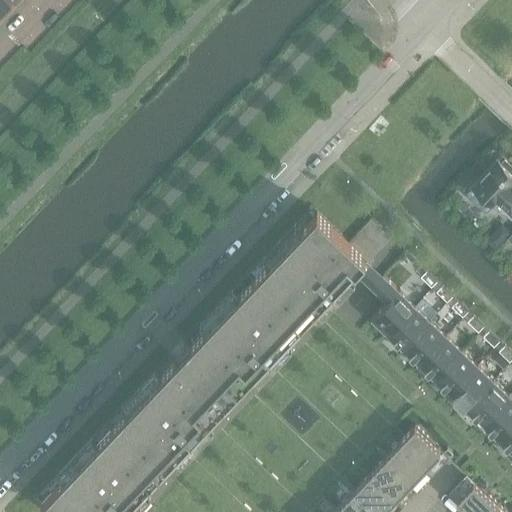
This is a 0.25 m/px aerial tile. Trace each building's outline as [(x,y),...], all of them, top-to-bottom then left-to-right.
[(0,0),(0,11),(10,0),(0,0)] [(502,163),(498,159),(488,169),(479,179),(472,187),(467,192),(467,196),(483,211),(487,211),(496,201),(511,215),(511,214),(511,166),(504,160),(502,163)] [(479,160),(469,169),(479,179),(488,169),(479,160)] [(317,211),(190,344),(176,359),(41,501),(55,511),(122,511),(224,405),(238,391),(355,268),(361,274),(372,263),(348,241),(317,211)] [(364,224),(348,241),(372,263),(383,251),(394,239),(384,229),(371,217),(364,224)] [(437,281),(427,270),(421,277),(431,287),(437,281)] [(388,332),(415,304),(383,274),(373,285),(388,299),(372,316),(388,332)] [(453,296),(442,285),(436,292),(447,302),(453,296)] [(469,311),(458,300),(452,307),(462,317),(469,311)] [(388,332),(404,347),(431,319),(415,304),(388,332)] [(484,325),(474,315),(467,321),(478,332),(484,325)] [(404,347),(420,362),(446,334),(431,319),(404,347)] [(500,340),(489,330),(483,336),(494,347),(500,340)] [(420,362),(435,377),(462,349),(446,334),(420,362)] [(511,358),(511,351),(505,345),(499,351),(509,362),(511,358)] [(435,377),(451,392),(478,363),(462,349),(435,377)] [(451,392),(466,406),(493,378),(478,363),(451,392)] [(466,406),(482,421),(509,393),(493,378),(466,406)] [(482,421),(498,436),(511,421),(511,396),(509,393),(482,421)] [(511,421),(498,436),(511,449),(511,421)] [(451,459),(452,458),(416,424),(399,442),(425,467),(441,450),(451,460),(451,459)] [(425,467),(399,442),(384,458),(410,482),(425,467)] [(410,482),(384,458),(369,473),(395,498),(410,482)] [(470,511),(491,511),(500,504),(464,470),(463,471),(473,481),(456,498),(465,507),(470,511)] [(381,511),(395,498),(369,473),(354,489),(378,511),(381,511)] [(378,511),(354,489),(339,504),(347,511),(378,511)]
